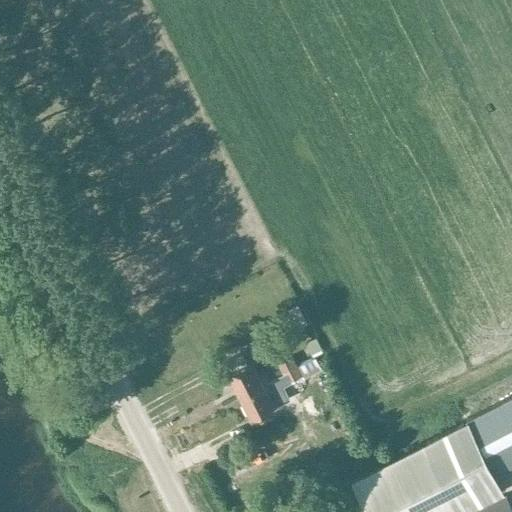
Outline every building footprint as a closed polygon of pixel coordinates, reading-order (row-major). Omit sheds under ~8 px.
[(297,302),(287,307),(298,325),(307,320),(297,302)] [(251,344),(255,353),(297,331),(293,323),(251,344)] [(314,357),(318,355),(317,352),(321,349),(315,336),(304,341),(312,358),(314,357)] [(293,355),(278,363),(283,372),(283,373),(298,365),(293,355)] [(313,358),(298,365),(303,375),(304,377),(320,369),(314,357),(313,358)] [(227,373),(239,395),(270,379),(265,370),(259,373),(252,359),(227,373)] [(298,365),(283,373),(288,382),(303,375),(298,365)] [(270,379),(239,395),(250,418),(275,404),(288,397),(281,385),(288,382),(283,373),(283,372),(270,379)] [(511,394),(467,417),(495,472),(511,463),(511,394)] [(457,511),(504,489),(495,472),(467,417),(350,477),(367,511),(457,511)] [(174,466),(196,456),(189,441),(168,451),(174,466)] [(511,511),(504,496),(472,511),(511,511)]
